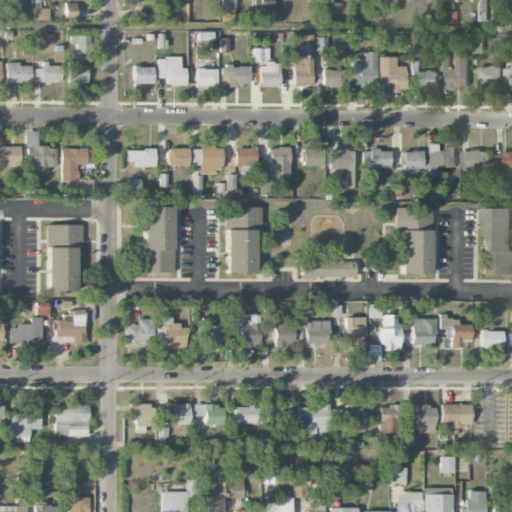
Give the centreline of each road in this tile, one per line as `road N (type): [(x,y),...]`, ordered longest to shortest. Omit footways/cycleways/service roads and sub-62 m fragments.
road 1 (residential): [(511,121),(0,116)]
road 2 (residential): [(511,376),(0,375)]
road 3 (residential): [(111,511),(110,0)]
